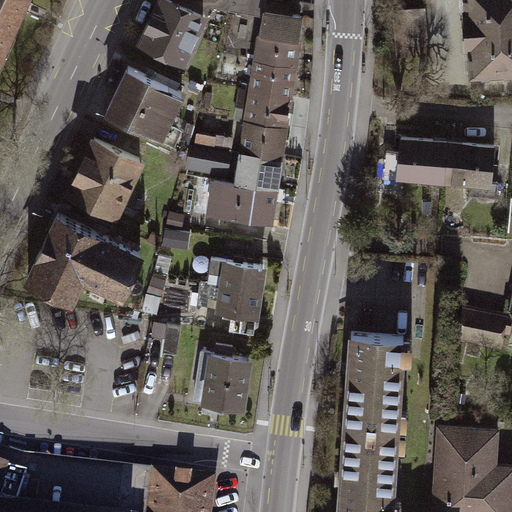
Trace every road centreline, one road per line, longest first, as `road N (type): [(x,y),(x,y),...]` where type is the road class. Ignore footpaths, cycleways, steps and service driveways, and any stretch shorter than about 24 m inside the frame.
road 1 (tertiary): [(351,0),(281,464)]
road 2 (residential): [(0,417),(281,464)]
road 3 (primary): [(0,236),(110,0)]
